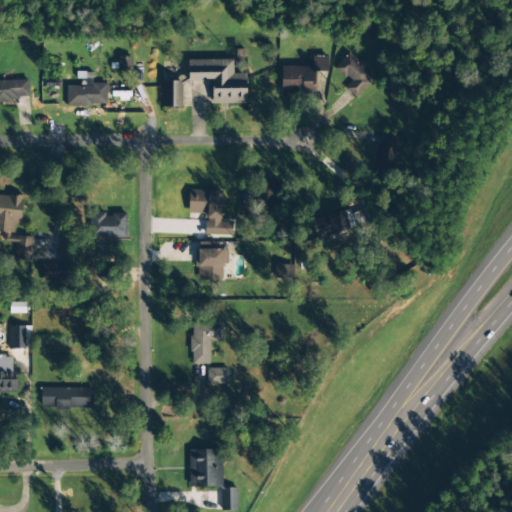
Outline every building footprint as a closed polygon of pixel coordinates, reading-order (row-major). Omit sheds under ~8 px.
[(344,89),(354,98),(373,77),(348,54),(334,68),(350,83),(344,89)] [(130,70),(131,58),(117,57),(117,70),(130,70)] [(281,66),(280,92),(314,93),(314,72),(327,72),(327,57),(312,57),(312,67),(281,66)] [(212,105),(246,104),(245,74),(232,74),(232,60),(187,61),(188,82),(211,82),(212,105)] [(107,84),(91,83),(92,72),(76,72),(75,86),(66,86),(66,106),(106,106),(107,84)] [(0,81),(0,100),(28,100),(28,81),(0,81)] [(162,108),(181,108),(181,81),(161,82),(162,108)] [(260,208),(276,209),(277,182),(261,182),(260,208)] [(221,191),(188,190),(188,214),(205,214),(204,235),(231,236),(232,223),(220,222),(221,191)] [(22,196),(0,194),(0,232),(14,234),(15,224),(21,224),(22,196)] [(316,239),(370,224),(366,209),(350,214),(348,210),(311,221),(316,239)] [(125,239),(126,215),(105,214),(105,213),(90,213),(90,238),(125,239)] [(32,238),(5,236),(5,242),(16,243),(15,259),(31,260),(32,238)] [(214,242),(196,243),(197,281),(222,280),(222,265),(227,264),(227,250),(214,250),(214,242)] [(68,281),(67,264),(42,265),(42,282),(68,281)] [(293,277),(293,265),(274,266),(274,278),(293,277)] [(221,323),(191,324),(192,364),(209,364),(209,341),(222,341),(221,323)] [(7,349),(30,349),(30,327),(7,326),(7,349)] [(0,392),(17,393),(17,367),(11,367),(11,356),(0,356),(0,392)] [(227,369),(207,369),(207,384),(227,384),(227,369)] [(92,409),(92,389),(41,388),(41,408),(92,409)] [(221,450),(187,451),(188,488),(222,487),(221,450)] [(236,488),(220,489),(220,511),(237,511),(236,488)]
